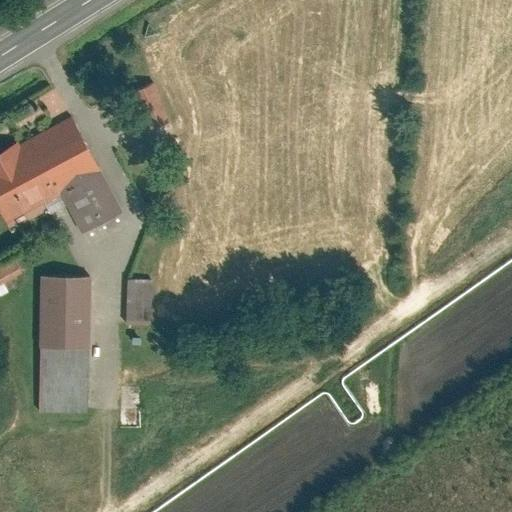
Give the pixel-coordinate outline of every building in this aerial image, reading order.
[(148,127),(171,117),(153,78),(130,88),(148,127)] [(124,208),(73,115),(23,142),(21,139),(0,150),(0,210),(6,211),(10,219),(65,189),(87,228),(124,208)] [(0,283),(25,270),(15,253),(0,261),(0,283)] [(95,275),(45,274),(42,410),(92,411),(95,275)] [(156,277),(131,277),(130,322),(155,322),(156,277)]
